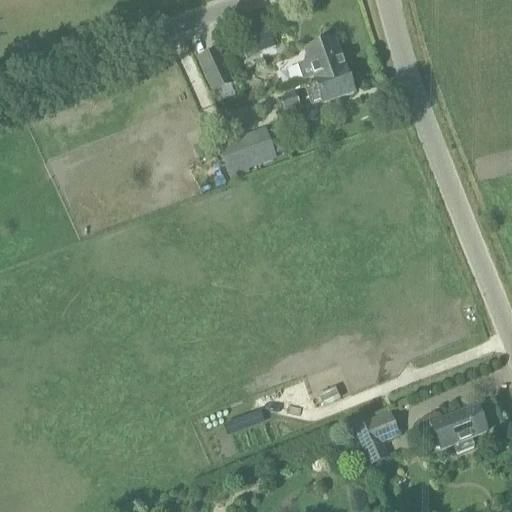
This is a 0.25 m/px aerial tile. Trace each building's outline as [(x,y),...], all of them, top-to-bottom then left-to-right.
[(313,79),(314,83),(326,79),(346,76),(334,44),(305,54),(308,64),(298,68),(303,83),(313,79)] [(218,51),(196,61),(210,97),(233,87),(218,51)] [(349,76),(346,76),(326,79),(314,83),(315,86),(305,90),(311,108),(322,104),(323,107),(353,96),(349,86),(351,83),(349,76)] [(279,103),(283,115),(299,109),(294,97),(279,103)] [(241,164),(272,153),(265,133),(234,144),(241,164)] [(441,451),(445,449),(445,450),(452,447),(457,458),(474,450),(470,441),(485,434),(481,423),(483,420),(480,415),(477,415),(475,410),(443,424),(444,425),(430,430),(434,440),(432,442),(432,447),(435,451),(441,451)] [(353,431),(358,447),(367,466),(386,458),(376,435),(393,428),(388,417),(358,429),(353,431)]
